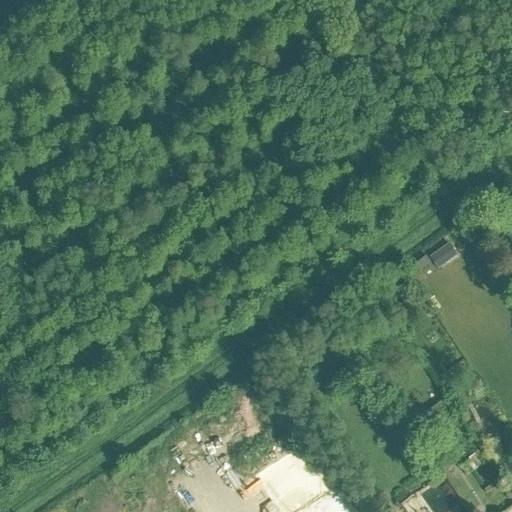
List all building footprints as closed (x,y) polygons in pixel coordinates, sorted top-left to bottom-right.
[(449,245),(429,258),(438,270),(457,256),(449,245)] [(438,428),(428,412),(415,420),(425,436),(438,428)] [(280,448),(296,432),(287,422),(271,438),(280,448)] [(295,475),(309,466),(304,458),(289,466),(295,475)] [(348,511),(337,496),(316,511),(313,511),(348,511)]
